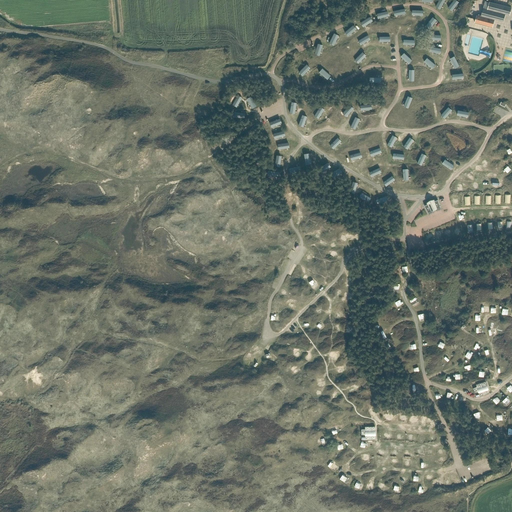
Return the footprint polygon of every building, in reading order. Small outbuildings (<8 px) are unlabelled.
[(446,2),(442,0),(440,0),(435,8),(440,11),(446,2)] [(458,4),(455,1),(448,9),(452,12),(458,4)] [(476,16),(475,23),(492,28),(494,20),(503,22),(505,14),(509,16),(511,8),(490,3),(487,10),(483,9),(481,17),(476,16)] [(429,30),(437,21),(433,18),(426,27),(429,30)] [(360,24),(363,28),(372,23),(370,19),(360,24)] [(352,27),(344,34),(347,37),(355,31),(352,27)] [(334,35),(329,45),(334,47),(338,37),(334,35)] [(367,37),(358,42),(360,46),(369,41),(367,37)] [(362,54),(354,62),(358,65),(365,57),(362,54)] [(409,65),(412,61),(404,54),(401,58),(409,65)] [(454,58),(450,60),(455,70),(459,67),(454,58)] [(427,60),(424,64),(432,70),(435,67),(427,60)] [(301,76),(309,69),(307,66),(299,74),(301,76)] [(322,70),(319,73),(327,80),(330,77),(322,70)] [(237,96),(232,105),(237,108),(242,99),(237,96)] [(251,97),(246,99),(251,109),(256,106),(251,96),(251,97)] [(408,109),(412,99),(408,97),(404,108),(408,109)] [(349,106),(342,114),(347,118),(354,110),(349,106)] [(319,108),(314,117),(319,120),(324,111),(319,108)] [(452,112),(448,109),(441,116),(445,120),(452,112)] [(307,118),(302,116),(297,126),(303,129),(307,118)] [(355,130),(360,120),(356,118),(350,128),(355,130)] [(280,119),(269,123),(271,129),(282,125),(280,119)] [(283,131),(273,134),(274,140),(285,137),(283,131)] [(397,139),(391,135),(386,144),(392,147),(397,139)] [(409,137),(403,146),(408,150),(414,141),(409,137)] [(337,138),(329,145),(333,150),(341,142),(337,138)] [(380,147),(369,151),(371,157),(382,153),(380,147)] [(360,151),(348,155),(350,162),(362,158),(360,151)] [(403,161),(404,154),(393,152),(392,158),(403,161)] [(426,155),(420,153),(415,164),(421,166),(426,155)] [(445,159),(441,164),(450,170),(453,166),(445,159)] [(330,168),(327,164),(319,169),(322,174),(330,168)] [(301,171),(299,166),(289,169),(290,174),(301,171)] [(379,167),(368,172),(371,177),(382,173),(379,167)] [(342,174),(339,169),(329,175),(330,176),(332,179),(334,178),(342,174)] [(392,175),(383,181),(386,186),(395,180),(392,175)] [(358,184),(353,182),(350,189),(349,193),(351,194),(354,195),(358,184)] [(372,199),(361,193),(359,198),(369,204),(372,199)] [(387,197),(377,200),(378,205),(389,203),(387,197)] [(428,204),(424,206),(428,213),(429,214),(434,211),(435,211),(441,209),(440,208),(438,200),(434,202),(433,200),(431,201),(431,202),(430,202),(428,203),(428,204)] [(480,396),(489,394),(488,390),(486,386),(487,386),(486,382),(476,385),(477,387),(473,388),(476,397),(480,396)] [(362,440),(375,439),(375,435),(375,431),(375,427),(365,427),(365,429),(362,430),(362,440)]
